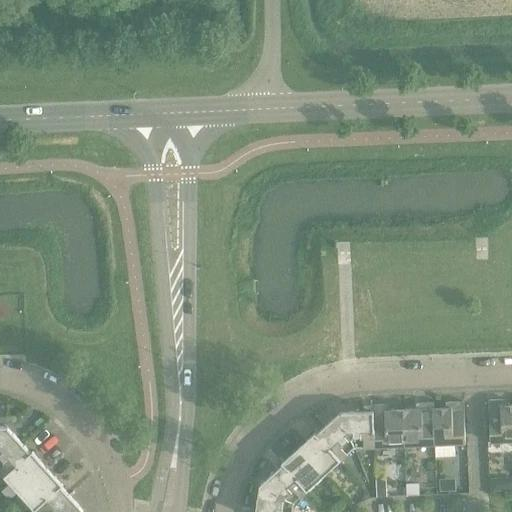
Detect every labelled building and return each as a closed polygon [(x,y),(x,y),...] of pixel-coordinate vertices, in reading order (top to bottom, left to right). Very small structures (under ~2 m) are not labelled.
[(511,442),(511,406),(503,406),(502,400),(489,401),(491,443),(511,442)] [(434,403),(433,403),(435,445),(436,458),(455,457),(455,445),(466,444),(464,402),(451,403),(451,409),(435,409),(434,403)] [(421,410),(404,411),(405,447),(435,445),(433,403),(421,404),(421,410)] [(386,405),(373,406),(375,448),(405,447),(404,411),(387,411),(386,405)] [(372,412),(364,412),(365,448),(375,448),(373,406),(372,406),(372,412)] [(341,413),(323,429),(347,456),(355,449),(365,448),(364,412),(341,413)] [(8,427),(0,427),(0,471),(26,448),(8,427)] [(316,433),(315,434),(341,462),(347,456),(323,429),(317,435),(316,433)] [(315,434),(299,448),(325,477),(341,462),(315,434)] [(26,448),(0,471),(0,472),(6,479),(34,453),(33,452),(32,453),(26,448)] [(299,448),(283,463),(309,491),(325,477),(299,448)] [(34,453),(6,479),(20,495),(48,469),(34,453)] [(283,465),(278,471),(302,497),(309,491),(283,463),(282,464),(283,465)] [(48,469),(20,495),(35,511),(63,485),(48,469)] [(260,486),(257,510),(273,511),(293,511),(294,504),(302,497),(278,471),(260,486)] [(503,478),(491,479),(491,493),(504,492),(503,478)] [(385,480),(376,481),(377,498),(379,498),(381,498),(382,498),(386,497),(385,480)] [(407,485),(408,497),(420,496),(419,484),(407,485)] [(63,485),(35,511),(36,511),(47,511),(68,493),(62,487),(64,486),(63,485)] [(84,511),(68,493),(47,511),(84,511)]
